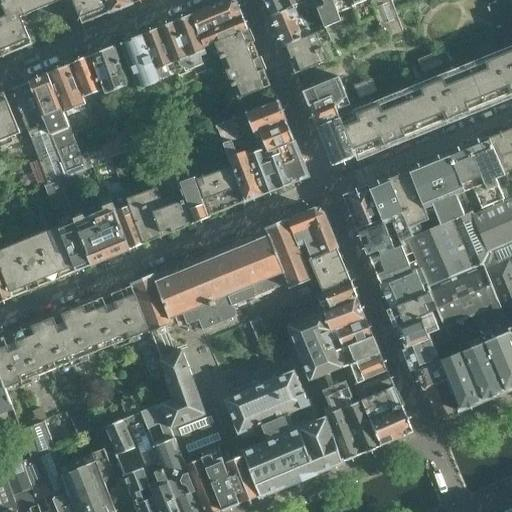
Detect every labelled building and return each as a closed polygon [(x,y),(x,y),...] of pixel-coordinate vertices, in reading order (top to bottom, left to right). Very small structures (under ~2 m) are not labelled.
[(0,58),(33,44),(22,16),(47,6),(44,0),(0,0),(7,16),(0,18),(0,58)] [(112,12),(106,0),(44,0),(47,6),(62,0),(73,0),(83,24),(112,12)] [(133,4),(131,0),(106,0),(112,12),(133,4)] [(198,31),(241,14),(235,0),(228,0),(192,15),(198,31)] [(316,2),(315,0),(263,0),(272,17),(299,6),(299,8),(316,2)] [(337,12),(332,0),(315,0),(316,2),(325,28),(326,27),(339,57),(353,51),(341,22),(341,21),(337,12)] [(354,5),(352,0),(332,0),(337,12),(354,5)] [(372,2),(370,0),(352,0),(354,5),(356,9),(372,2)] [(370,0),(372,2),(385,38),(403,30),(395,9),(391,0),(370,0)] [(306,23),(299,8),(299,6),(272,17),(279,34),(306,23)] [(205,48),(208,46),(248,30),(241,14),(198,31),(205,48)] [(205,48),(198,31),(192,15),(176,22),(192,64),(198,80),(215,73),(205,48)] [(192,64),(176,22),(160,28),(174,64),(179,61),(181,66),(185,67),(192,64)] [(284,47),(313,35),(313,34),(307,26),(306,23),(279,34),(284,47)] [(174,64),(160,28),(144,35),(161,80),(171,76),(167,66),(174,64)] [(227,71),(259,58),(248,30),(208,46),(226,92),(234,89),(227,71)] [(328,61),(322,46),(317,33),(313,34),(313,35),(284,47),(296,74),(328,61)] [(161,80),(144,35),(122,43),(139,88),(161,80)] [(128,86),(115,48),(114,47),(91,56),(104,89),(106,95),(128,86)] [(492,101),(511,93),(511,51),(477,66),(492,101)] [(441,65),(437,54),(436,53),(418,60),(423,73),(441,65)] [(104,89),(91,56),(71,65),(83,98),(104,89)] [(271,86),(259,58),(227,71),(234,89),(238,99),(271,86)] [(86,105),(83,98),(70,65),(49,74),(64,114),(86,105)] [(424,129),(492,101),(477,66),(409,93),(424,129)] [(68,135),(64,125),(68,124),(64,114),(49,74),(30,82),(67,178),(81,172),(86,170),(72,133),(68,135)] [(354,113),(345,91),(339,77),(303,92),(318,128),(341,118),(341,119),(354,113)] [(378,91),(373,79),(354,86),(359,99),(378,91)] [(67,178),(30,82),(12,89),(28,130),(49,185),(61,180),(67,178)] [(0,141),(28,130),(12,89),(0,94),(0,145),(1,146),(0,143),(0,141)] [(356,156),(424,129),(409,93),(356,115),(359,121),(345,127),(356,156)] [(286,121),(282,110),(278,100),(246,113),(254,133),(286,121)] [(254,133),(246,113),(233,118),(234,121),(241,138),(254,133)] [(356,156),(345,127),(341,119),(341,118),(318,128),(334,166),(356,157),(356,156)] [(263,195),(241,138),(234,121),(218,127),(233,167),(246,202),(263,195)] [(294,141),(286,121),(254,133),(262,153),(294,141)] [(511,128),(490,138),(505,175),(511,172),(511,128)] [(309,177),(295,141),(294,141),(262,153),(254,133),(241,138),(263,195),(309,177)] [(505,175),(490,138),(470,146),(493,204),(504,199),(496,179),(505,175)] [(126,152),(121,140),(102,147),(107,158),(126,152)] [(493,204),(470,146),(450,154),(465,192),(474,188),(482,208),(493,204)] [(465,192),(450,154),(430,162),(454,220),(465,216),(456,195),(465,192)] [(454,220),(430,162),(410,170),(410,171),(425,208),(435,204),(443,225),(454,220)] [(194,224),(179,183),(173,167),(152,175),(154,182),(144,185),(147,191),(128,199),(144,244),(194,224)] [(246,202),(233,167),(198,179),(211,216),(246,202)] [(425,208),(410,171),(390,179),(409,226),(429,217),(425,208)] [(84,181),(81,172),(67,178),(61,180),(64,189),(84,181)] [(211,216),(198,179),(196,176),(179,183),(194,224),(211,217),(211,216)] [(409,226),(390,179),(370,187),(383,219),(385,224),(392,221),(402,245),(410,242),(409,239),(414,237),(409,226)] [(67,196),(64,189),(61,180),(49,185),(46,186),(60,225),(77,271),(92,265),(77,226),(67,196)] [(383,219),(370,187),(346,197),(359,229),(383,219)] [(144,244),(128,199),(124,191),(118,193),(124,208),(117,211),(130,249),(144,244)] [(111,257),(97,218),(87,222),(77,193),(67,196),(77,226),(92,265),(111,257)] [(130,249),(117,211),(111,195),(101,199),(106,214),(97,218),(111,257),(130,249)] [(511,242),(511,199),(506,202),(474,215),(472,213),(465,216),(454,220),(443,225),(414,237),(409,239),(410,242),(418,260),(421,267),(428,285),(482,263),(486,253),(505,245),(511,242)] [(338,248),(324,213),(316,209),(288,220),(305,262),(311,260),(338,249),(338,248)] [(393,244),(385,224),(383,219),(359,229),(369,254),(393,244)] [(234,306),(289,283),(291,288),(312,280),(305,262),(288,220),(267,229),(267,230),(256,234),(256,235),(167,271),(155,276),(155,275),(132,284),(133,285),(151,330),(162,358),(176,352),(168,332),(159,335),(157,330),(173,323),(171,319),(184,314),(188,325),(199,320),(204,330),(238,316),(234,306)] [(77,271),(60,225),(49,229),(47,225),(4,243),(6,247),(0,248),(0,264),(13,297),(14,297),(77,271)] [(421,267),(418,260),(409,263),(402,245),(395,248),(393,244),(369,254),(381,283),(421,267)] [(486,253),(482,263),(510,328),(511,327),(511,262),(505,245),(486,253)] [(344,265),(338,249),(311,260),(317,276),(344,265)] [(511,388),(511,334),(510,328),(482,263),(428,285),(430,291),(438,312),(439,313),(445,327),(445,329),(473,317),(484,342),(505,392),(511,388)] [(0,302),(13,297),(0,264),(0,302)] [(351,280),(344,265),(317,276),(323,291),(351,280)] [(430,291),(428,285),(421,267),(381,283),(391,307),(430,291)] [(357,296),(351,281),(351,280),(323,291),(317,293),(324,310),(358,297),(357,296)] [(133,338),(151,330),(133,285),(0,338),(0,370),(7,388),(22,382),(24,386),(35,381),(34,377),(72,362),(73,366),(85,362),(83,357),(121,342),(123,346),(135,342),(133,338)] [(438,312),(430,291),(391,307),(399,327),(438,312)] [(366,318),(358,297),(324,310),(325,311),(332,331),(366,318)] [(336,351),(332,341),(328,332),(332,331),(325,311),(289,326),(311,381),(343,368),(336,351)] [(429,334),(440,329),(434,315),(439,313),(438,312),(399,327),(408,347),(431,338),(429,334)] [(373,335),(366,318),(332,331),(328,332),(332,341),(339,338),(343,348),(373,335)] [(439,359),(434,347),(450,340),(445,329),(445,327),(440,329),(429,334),(431,338),(408,347),(408,348),(416,369),(439,359)] [(373,335),(343,348),(336,351),(343,368),(346,367),(380,353),(373,335)] [(505,392),(484,342),(462,352),(483,401),(505,392)] [(205,413),(186,355),(183,349),(176,352),(162,358),(168,374),(167,375),(176,397),(162,403),(172,427),(205,413)] [(483,401),(462,352),(440,361),(448,380),(460,411),(483,401)] [(394,386),(388,371),(380,353),(346,367),(354,385),(355,384),(362,401),(369,418),(402,405),(394,386)] [(448,380),(440,361),(439,359),(416,369),(424,390),(448,380)] [(245,451),(246,455),(240,457),(257,497),(343,461),(326,418),(318,422),(296,369),(223,399),(238,435),(262,424),(269,441),(245,451)] [(19,417),(7,388),(0,370),(0,410),(3,409),(8,421),(19,417)] [(369,418),(362,401),(352,404),(350,398),(352,397),(346,381),(339,384),(337,380),(333,382),(362,453),(381,445),(369,418)] [(460,411),(448,380),(424,390),(437,422),(460,412),(460,411)] [(362,453),(333,382),(329,384),(331,387),(324,390),(330,407),(333,406),(335,412),(325,416),(326,418),(343,461),(362,453)] [(206,511),(185,460),(172,427),(162,403),(141,412),(182,511),(206,511)] [(413,432),(402,405),(369,418),(381,445),(413,432)] [(182,511),(141,412),(138,413),(124,419),(136,448),(144,467),(151,485),(156,497),(162,511),(182,511)] [(136,448),(124,419),(105,427),(117,456),(136,448)] [(76,511),(63,478),(52,452),(36,458),(57,511),(76,511)] [(139,511),(124,475),(117,456),(106,461),(102,452),(91,456),(94,465),(63,478),(76,511),(139,511)] [(219,511),(225,510),(205,463),(201,453),(185,460),(206,511),(219,511)] [(241,503),(225,464),(222,456),(205,463),(225,510),(241,503)] [(257,497),(240,457),(225,464),(241,503),(257,497)] [(43,511),(57,511),(36,458),(23,463),(34,488),(41,504),(43,511)] [(34,488),(23,463),(22,464),(0,473),(11,497),(34,488)] [(162,511),(156,497),(145,501),(140,490),(151,485),(144,467),(124,475),(139,511),(162,511)] [(16,511),(11,497),(0,473),(0,472),(0,511),(16,511)]
